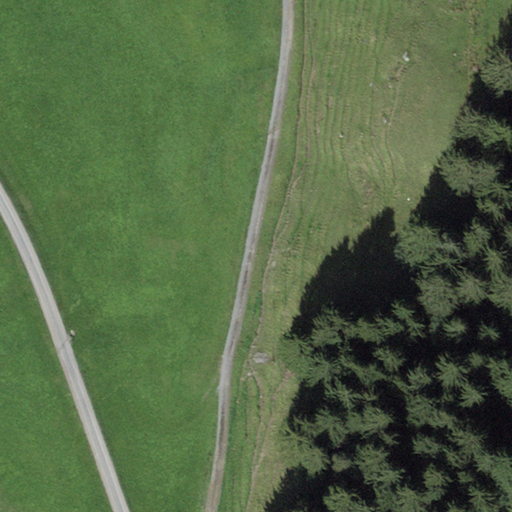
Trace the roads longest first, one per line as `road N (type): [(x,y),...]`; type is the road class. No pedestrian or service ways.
road 1 (track): [(283,0),(285,45),(201,511)]
road 2 (track): [(121,511),(26,244),(0,203)]
